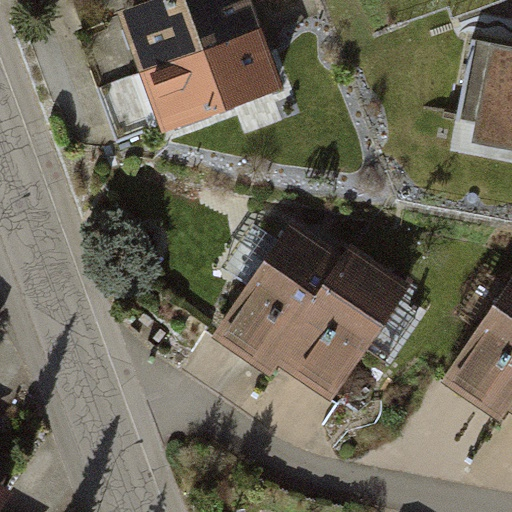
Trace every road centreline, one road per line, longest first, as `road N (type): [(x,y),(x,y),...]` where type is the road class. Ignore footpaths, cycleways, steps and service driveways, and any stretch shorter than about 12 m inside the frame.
road 1 (residential): [(102,415),(151,395),(276,453),(511,506)]
road 2 (residential): [(102,415),(21,200)]
